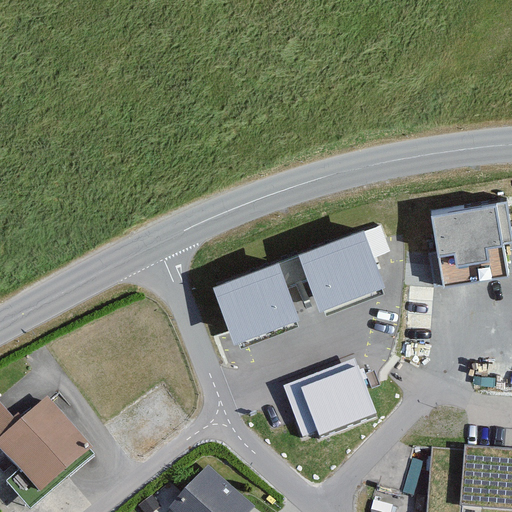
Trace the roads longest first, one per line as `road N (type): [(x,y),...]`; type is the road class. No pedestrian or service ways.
road 1 (tertiary): [(511,143),(399,157),(312,180),(159,242)]
road 2 (residential): [(317,508),(427,391),(511,403)]
road 3 (residential): [(159,242),(219,413)]
road 4 (tertiary): [(159,242),(0,321)]
road 5 (residential): [(86,511),(219,413)]
road 6 (residential): [(219,413),(317,508)]
